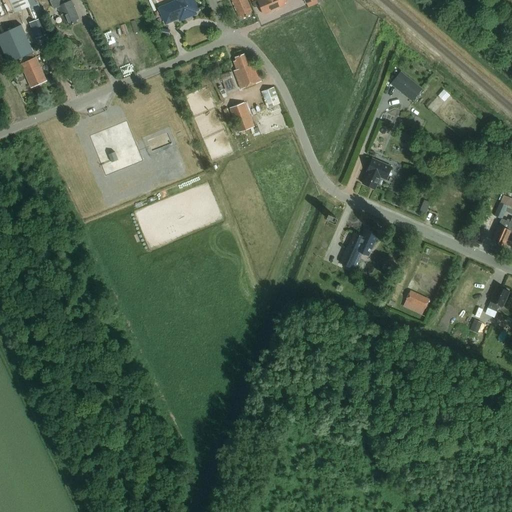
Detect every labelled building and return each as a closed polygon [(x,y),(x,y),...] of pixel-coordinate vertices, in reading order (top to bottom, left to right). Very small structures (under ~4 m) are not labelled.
[(1,0),(8,15),(14,13),(27,8),(32,18),(42,14),(36,0),(1,0)] [(63,0),(51,0),(50,1),(54,9),(58,7),(65,25),(68,23),(69,25),(76,22),(75,19),(78,18),(71,1),(65,3),(63,0)] [(176,0),(177,2),(160,9),(167,24),(179,19),(196,12),(198,11),(193,0),(176,0)] [(250,12),(252,12),(246,0),(231,0),(239,17),(241,16),(241,18),(250,14),(250,12)] [(259,0),(253,3),(255,8),(259,6),(261,11),(266,9),(267,12),(285,5),(283,2),(286,1),(285,0),(259,0)] [(42,17),(29,22),(35,39),(49,34),(42,17)] [(11,32),(1,36),(7,49),(16,46),(22,61),(36,56),(30,41),(23,44),(21,39),(28,36),(26,30),(12,35),(11,32)] [(240,88),(260,80),(253,62),(248,64),(243,53),(234,56),(236,60),(233,61),(236,68),(233,69),(240,88)] [(36,57),(34,58),(21,64),(20,64),(31,88),(47,81),(36,57)] [(11,67),(14,74),(21,70),(18,63),(11,67)] [(402,71),(391,84),(413,102),(423,89),(402,71)] [(229,72),(220,75),(223,82),(232,79),(229,72)] [(284,116),(274,87),(261,92),(267,108),(273,106),(277,118),(284,116)] [(245,103),(228,109),(237,133),(253,127),(245,103)] [(115,152),(109,155),(112,163),(118,160),(115,152)] [(386,180),(392,168),(371,159),(366,171),(368,172),(363,184),(375,189),(380,177),(386,180)] [(501,218),(507,205),(499,202),(494,215),(501,218)] [(492,240),(504,246),(510,232),(511,233),(511,217),(511,218),(510,222),(501,218),(498,225),(499,225),(492,240)] [(378,234),(366,229),(363,237),(355,233),(349,247),(348,247),(340,263),(351,268),(359,252),(369,256),(378,234)] [(390,255),(387,262),(397,266),(400,259),(390,255)] [(503,307),(509,291),(497,286),(491,301),(491,302),(488,308),(497,312),(500,305),(503,307)] [(424,309),(428,299),(410,291),(406,300),(424,309)] [(473,318),(468,328),(476,332),(479,324),(480,322),(473,318)]
